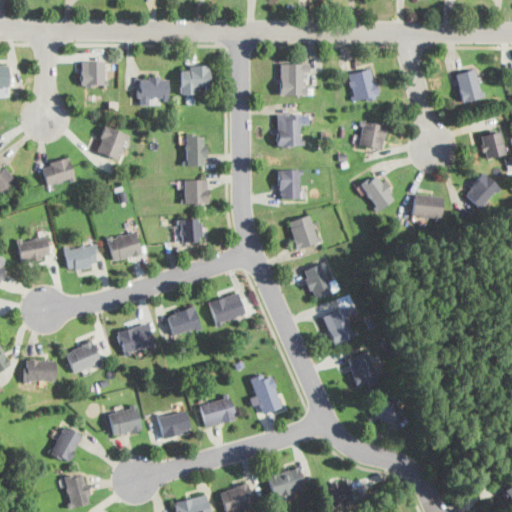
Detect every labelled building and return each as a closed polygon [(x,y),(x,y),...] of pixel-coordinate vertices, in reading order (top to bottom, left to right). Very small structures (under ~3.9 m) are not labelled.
[(104,60),(81,59),(81,84),(103,84),(104,60)] [(8,62),(0,62),(0,86),(8,87),(8,62)] [(308,62),(280,62),(280,94),(306,93),(306,85),(302,85),(302,70),(308,70),(308,62)] [(209,64),(190,64),(190,69),(181,69),(182,95),(195,95),(195,87),(209,86),(209,64)] [(377,95),(371,67),(347,72),(352,99),(377,95)] [(482,95),(475,67),(455,72),(462,100),(482,95)] [(169,78),(139,77),(139,103),(151,104),(151,95),(163,95),(163,100),(169,100),(169,78)] [(303,138),(300,138),(299,111),(276,112),(277,145),(303,144),(303,138)] [(382,146),(384,122),(360,119),(358,143),(382,146)] [(105,124),(100,136),(103,137),(97,151),(116,159),(127,132),(105,124)] [(486,157),(505,151),(498,129),(480,134),(486,157)] [(203,135),(194,135),(194,131),(186,131),(187,164),(204,164),(204,155),(206,155),(206,143),(203,143),(203,135)] [(69,154),(50,160),(51,164),(42,167),(47,183),(69,177),(70,181),(76,179),(69,154)] [(0,194),(17,182),(5,166),(0,169),(0,194)] [(302,168),(278,168),(278,188),(281,188),(281,196),(299,196),(299,173),(302,173),(302,168)] [(499,186),(483,170),(463,191),(478,207),(499,186)] [(394,197),(377,171),(359,183),(376,209),(394,197)] [(207,178),(184,178),(184,204),(207,203),(207,178)] [(411,214),(440,217),(442,195),(413,192),(411,214)] [(309,212),(287,220),(296,248),(318,241),(309,212)] [(197,217),(176,218),(176,224),(180,224),(181,242),(199,241),(198,235),(202,235),(201,221),(197,221),(197,217)] [(105,236),(113,260),(141,252),(134,230),(113,236),(112,234),(105,236)] [(48,252),(44,236),(23,241),(22,236),(16,237),(20,258),(30,255),(31,259),(41,257),(40,254),(48,252)] [(91,244),(70,249),(68,244),(62,245),(68,268),(74,266),(74,269),(90,265),(89,262),(95,260),(91,244)] [(323,260),(303,268),(307,276),(304,277),(309,289),(312,287),(315,296),(331,290),(322,267),(325,266),(323,260)] [(236,290),(208,299),(216,325),(221,323),(220,320),(243,312),(236,290)] [(354,301),(322,314),(334,344),(359,334),(350,314),(358,311),(354,301)] [(192,306),(166,314),(173,334),(199,326),(192,306)] [(148,322),(117,332),(124,354),(155,345),(148,322)] [(101,361),(92,339),(66,350),(75,372),(101,361)] [(0,370),(12,363),(0,344),(0,370)] [(366,350),(347,356),(358,386),(376,379),(366,350)] [(53,359),(26,358),(25,382),(31,383),(31,377),(52,378),(53,359)] [(270,375),(263,377),(261,372),(249,377),(263,412),(281,405),(270,375)] [(229,390),(222,392),(224,397),(200,403),(206,426),(236,418),(229,390)] [(388,394),(374,402),(376,407),(374,408),(380,421),(384,419),(386,423),(400,416),(388,394)] [(135,401),(129,403),(130,406),(107,412),(113,436),(142,429),(135,401)] [(185,408),(156,416),(162,438),(182,432),(182,429),(190,427),(185,408)] [(64,424),(50,451),(69,461),(83,434),(64,424)] [(297,465),(267,475),(274,495),(303,485),(297,465)] [(82,473),(64,477),(71,507),(89,503),(82,473)] [(511,480),(503,488),(511,500),(511,480)] [(246,481),(219,489),(225,511),(233,511),(253,507),(246,481)] [(345,481),(325,486),(328,500),(349,494),(345,481)] [(210,511),(204,492),(175,501),(178,511),(210,511)]
